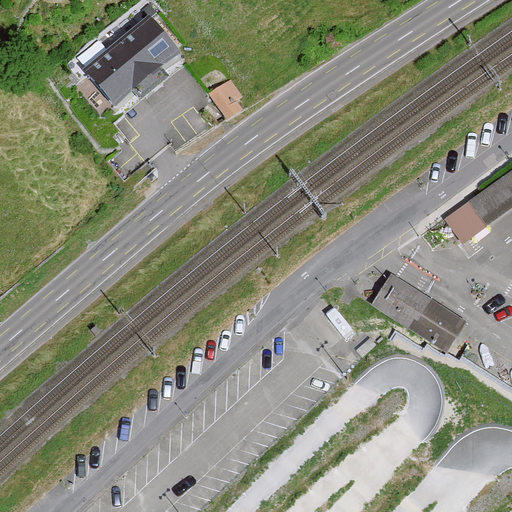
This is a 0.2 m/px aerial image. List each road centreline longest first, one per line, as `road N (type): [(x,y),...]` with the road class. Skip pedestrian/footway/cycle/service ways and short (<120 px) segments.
road 1 (residential): [(59,511),(310,276),(511,142)]
road 2 (primary): [(461,0),(237,150),(0,348)]
